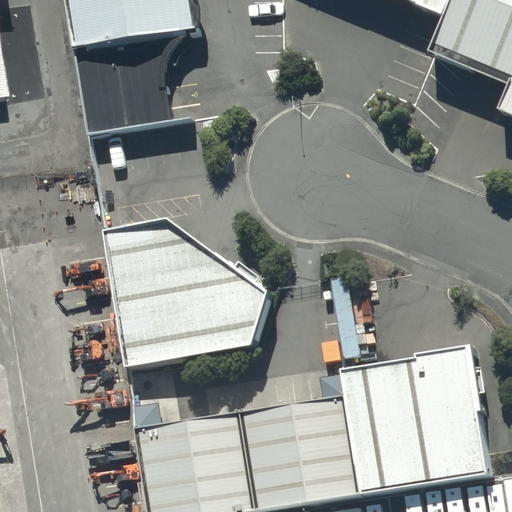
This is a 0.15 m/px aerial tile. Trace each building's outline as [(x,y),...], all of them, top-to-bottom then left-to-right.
[(188,0),(62,0),(70,38),(192,17),(188,0)] [(511,0),(441,0),(431,26),(506,58),(493,92),(511,100),(511,0)] [(0,82),(9,81),(0,22),(0,82)] [(157,197),(96,210),(121,349),(244,328),(260,278),(157,197)] [(333,379),(350,476),(495,451),(473,327),(329,352),(333,379)] [(333,379),(125,415),(141,511),(145,511),(350,476),(333,379)]
